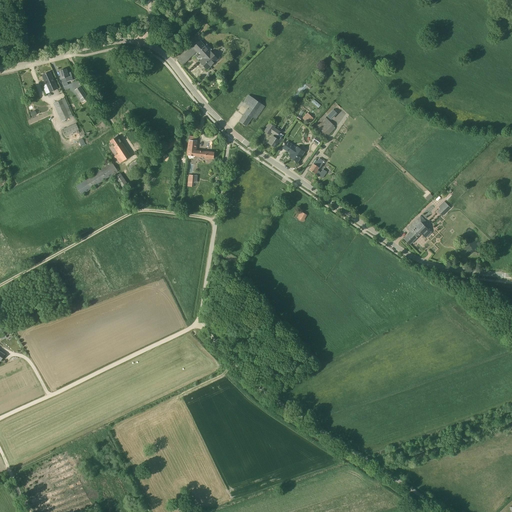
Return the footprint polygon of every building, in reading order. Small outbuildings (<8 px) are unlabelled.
[(200,41),(193,48),(203,59),(199,62),(207,69),(217,59),(210,52),(212,50),(207,45),(205,47),(200,41)] [(184,54),(178,60),(182,65),(188,58),(184,54)] [(71,72),(67,73),(66,69),(59,71),(62,83),(73,80),(71,72)] [(52,77),(50,72),(43,75),(46,81),(47,84),(43,86),(46,93),(57,89),(52,77)] [(303,83),(292,96),(295,99),(307,86),(303,83)] [(81,87),(75,91),(82,101),(88,98),(81,87)] [(256,120),(265,106),(249,95),(244,102),(250,106),(239,121),(246,126),(252,117),(256,120)] [(64,98),(54,103),(62,121),(73,116),(64,98)] [(313,99),(311,101),(318,107),(320,105),(313,99)] [(129,116),(128,106),(123,106),(123,102),(118,103),(119,111),(116,111),(117,117),(129,116)] [(329,119),(336,113),(332,109),(326,115),(329,119)] [(308,113),(302,118),(308,124),(313,118),(308,113)] [(335,128),(329,123),(327,120),(328,120),(325,117),(324,119),(325,120),(316,130),(319,133),(325,139),(335,128)] [(76,123),(62,129),(65,135),(79,130),(76,123)] [(283,135),(280,133),(280,132),(274,128),(275,126),(270,123),(265,131),(270,135),(271,132),(274,134),(269,143),(275,147),(278,141),(280,143),(282,139),(281,138),(283,135)] [(117,136),(110,141),(113,145),(109,147),(120,163),(131,156),(117,136)] [(214,152),(196,150),(197,137),(189,136),(187,156),(214,159),(214,152)] [(179,142),(176,137),(165,145),(169,149),(179,142)] [(322,141),(316,137),(313,141),(318,145),(322,141)] [(304,152),(297,147),(296,148),(287,141),(283,148),(291,154),(289,156),(298,162),(304,152)] [(318,171),(324,162),(319,158),(317,161),(316,160),(309,170),(316,174),(322,178),(327,172),(323,169),(321,172),(318,171)] [(136,161),(129,166),(132,171),(139,166),(136,161)] [(118,171),(112,163),(86,180),(76,186),(81,195),(91,188),(91,189),(118,171)] [(120,173),(114,178),(122,187),(121,187),(123,190),(136,187),(134,183),(128,185),(127,183),(120,173)] [(194,182),(196,183),(197,176),(188,175),(188,182),(188,186),(193,187),(194,182)] [(450,207),(446,203),(440,209),(437,212),(441,216),(450,207)] [(424,225),(427,222),(420,216),(406,230),(409,234),(404,239),(410,245),(421,234),(425,238),(431,232),(424,225)]
